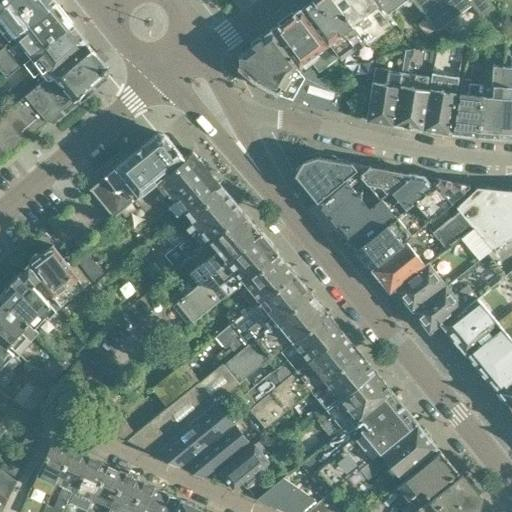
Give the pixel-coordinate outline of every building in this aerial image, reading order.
[(0,47),(14,36),(56,2),(54,0),(8,0),(0,7),(0,47)] [(357,33),(331,0),(311,0),(300,9),(336,58),(353,45),(349,38),(354,34),(357,33)] [(385,11),(377,0),(331,0),(357,33),(354,34),(363,46),(366,43),(367,45),(396,23),(387,10),(385,11)] [(400,0),(377,0),(385,11),(387,10),(400,0)] [(412,0),(436,30),(471,4),(482,17),(495,7),(489,0),(412,0)] [(0,71),(4,78),(72,22),(56,2),(14,36),(0,47),(0,71)] [(336,58),(300,9),(273,29),(305,73),(310,69),(310,68),(314,65),(319,71),(336,58)] [(47,76),(88,41),(72,22),(30,57),(47,76)] [(305,73),(273,29),(239,55),(239,68),(252,79),(253,79),(275,91),(274,91),(275,92),(276,91),(314,105),(331,111),(345,114),(350,98),(316,77),(310,69),(305,73)] [(505,34),(495,37),(496,45),(506,42),(505,39),(505,34)] [(91,84),(98,78),(103,74),(105,64),(88,41),(47,76),(47,77),(0,116),(0,157),(73,99),(74,99),(91,83),(91,84)] [(473,42),(465,43),(463,53),(471,54),(473,42)] [(498,137),(500,66),(493,65),(492,84),(481,84),(478,135),(492,136),(492,137),(498,137)] [(511,137),(511,66),(500,66),(498,137),(503,138),(502,137),(511,137)] [(392,123),(400,71),(374,67),(365,119),(392,123)] [(420,128),(427,89),(429,76),(400,71),(392,123),(420,128)] [(429,89),(427,89),(420,128),(448,133),(457,82),(445,80),(445,77),(431,75),(429,89)] [(478,135),(481,84),(470,83),(470,79),(461,78),(452,133),(478,135)] [(105,176),(89,189),(90,190),(91,190),(113,216),(112,216),(113,218),(135,199),(184,157),(181,154),(164,133),(164,135),(156,135),(157,133),(105,176)] [(177,215),(217,182),(192,151),(184,157),(135,199),(145,211),(162,198),(177,215)] [(317,156),(306,159),(301,161),(294,175),(316,201),(352,172),(355,169),(359,175),(372,166),(370,165),(369,166),(317,156)] [(379,198),(410,173),(372,166),(359,175),(379,198)] [(352,172),(316,201),(340,230),(376,201),(352,172)] [(355,249),(413,201),(440,179),(410,173),(379,198),(376,201),(340,230),(355,249)] [(428,219),(470,185),(463,184),(464,183),(456,181),(455,182),(440,179),(413,201),(428,219)] [(181,263),(243,212),(217,182),(177,215),(192,233),(164,255),(174,269),(181,263)] [(395,288),(472,228),(492,213),(495,188),(478,186),(455,204),(459,210),(433,231),(426,222),(370,267),(390,292),(395,288)] [(441,322),(511,264),(511,241),(505,232),(509,190),(495,188),(492,213),(472,228),(395,288),(430,331),(442,322),(441,322)] [(370,267),(426,222),(428,219),(413,201),(355,249),(370,267)] [(224,261),(260,232),(253,224),(243,212),(181,263),(198,284),(209,274),(208,273),(223,260),(224,261)] [(227,293),(276,252),(260,232),(224,261),(223,260),(208,273),(209,274),(198,284),(176,302),(192,322),(227,293)] [(91,282),(51,245),(43,254),(42,252),(40,254),(35,253),(30,258),(30,263),(28,265),(60,306),(91,282)] [(276,252),(236,285),(252,304),(292,271),(287,264),(276,252)] [(95,263),(85,271),(93,281),(103,273),(95,263)] [(511,264),(441,322),(442,322),(499,391),(511,380),(511,264)] [(60,306),(28,265),(3,289),(0,292),(0,297),(34,328),(45,317),(47,319),(55,311),(60,306)] [(235,353),(309,291),(292,271),(252,304),(231,322),(232,323),(215,336),(225,347),(229,344),(235,353)] [(111,290),(102,297),(117,317),(127,310),(111,290)] [(280,349),(325,311),(320,304),(317,300),(309,291),(235,353),(236,353),(223,363),(239,382),(245,377),(280,349)] [(34,328),(0,297),(0,343),(13,355),(17,351),(20,354),(39,332),(34,328)] [(250,408),(342,332),(326,312),(325,311),(280,349),(288,359),(250,389),(247,385),(250,383),(245,377),(239,382),(239,383),(232,388),(250,408)] [(312,389),(358,351),(342,332),(250,408),(250,409),(265,427),(311,389),(312,389)] [(20,362),(13,355),(0,343),(0,369),(4,366),(11,372),(20,362)] [(327,409),(374,370),(358,351),(312,389),(327,409)] [(83,355),(45,400),(59,409),(68,399),(96,365),(83,355)] [(165,409),(200,381),(186,362),(151,387),(165,409)] [(173,436),(232,388),(239,383),(239,382),(223,363),(222,363),(200,381),(165,409),(134,433),(125,440),(143,448),(147,445),(156,454),(173,436)] [(17,395),(13,401),(32,411),(36,406),(42,399),(55,383),(39,370),(17,395)] [(344,429),(390,391),(390,390),(374,370),(327,409),(329,411),(317,421),(328,435),(341,426),(344,429)] [(511,407),(511,380),(499,391),(511,407)] [(183,466),(236,423),(235,422),(250,409),(250,408),(232,388),(173,436),(156,454),(170,460),(175,456),(182,465),(183,466)] [(380,452),(417,422),(390,391),(344,429),(300,463),(307,472),(312,468),(331,492),(360,468),(360,469),(380,452)] [(122,414),(102,429),(115,435),(129,425),(122,414)] [(399,476),(436,446),(417,422),(380,452),(360,469),(368,478),(388,462),(399,476)] [(249,439),(236,423),(183,466),(204,475),(249,439)] [(57,482),(72,450),(53,441),(32,485),(51,494),(57,482)] [(22,444),(17,453),(29,459),(34,450),(22,444)] [(255,444),(220,472),(222,475),(221,478),(226,485),(230,485),(233,488),(242,481),(246,487),(257,478),(252,472),(268,460),(255,444)] [(75,491),(90,458),(72,450),(57,482),(64,485),(54,507),(47,505),(43,511),(64,511),(69,502),(74,490),(75,491)] [(417,510),(460,474),(445,457),(440,451),(398,485),(417,510)] [(93,499),(108,467),(90,458),(75,491),(74,490),(69,502),(88,511),(93,499)] [(13,460),(6,471),(17,478),(24,467),(13,460)] [(112,507),(126,475),(108,467),(93,499),(112,507)] [(16,480),(5,473),(0,469),(0,492),(7,497),(16,480)] [(477,505),(480,498),(460,474),(417,510),(414,511),(457,511),(462,510),(477,505)] [(130,511),(144,483),(126,475),(112,507),(109,511),(130,511)] [(283,477),(257,499),(284,511),(301,511),(316,500),(283,477)] [(152,511),(162,491),(144,483),(130,511),(152,511)] [(175,511),(181,500),(162,491),(152,511),(175,511)] [(326,511),(338,502),(331,493),(308,511),(326,511)] [(43,511),(47,505),(28,496),(20,511),(43,511)] [(206,511),(181,500),(175,511),(206,511)] [(345,511),(346,511),(338,502),(326,511),(345,511)]
